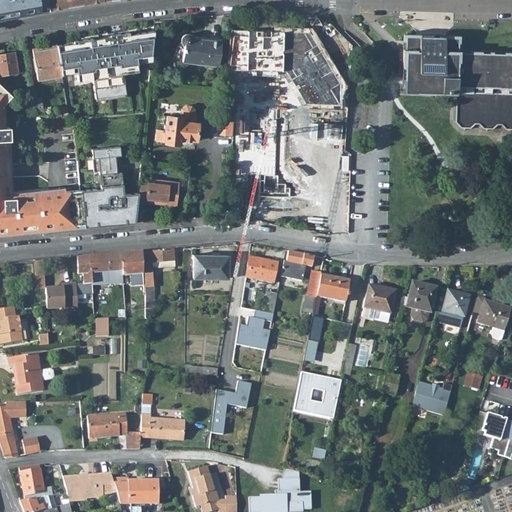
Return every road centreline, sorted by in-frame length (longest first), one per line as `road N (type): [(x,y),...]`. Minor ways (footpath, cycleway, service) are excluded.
road 1 (residential): [(0,252),(244,230),(340,251)]
road 2 (residential): [(0,33),(82,15),(233,0)]
road 3 (residential): [(331,0),(511,5)]
road 4 (residential): [(511,252),(340,251)]
road 5 (residential): [(162,455),(0,464)]
